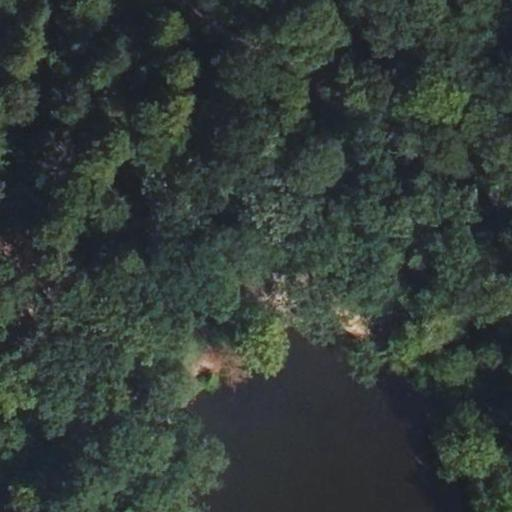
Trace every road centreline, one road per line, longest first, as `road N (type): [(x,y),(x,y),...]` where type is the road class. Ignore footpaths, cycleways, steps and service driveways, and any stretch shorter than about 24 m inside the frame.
road 1 (track): [(298,97),(57,394)]
road 2 (track): [(511,225),(298,97)]
road 3 (track): [(298,97),(153,0)]
road 4 (track): [(374,0),(298,97)]
